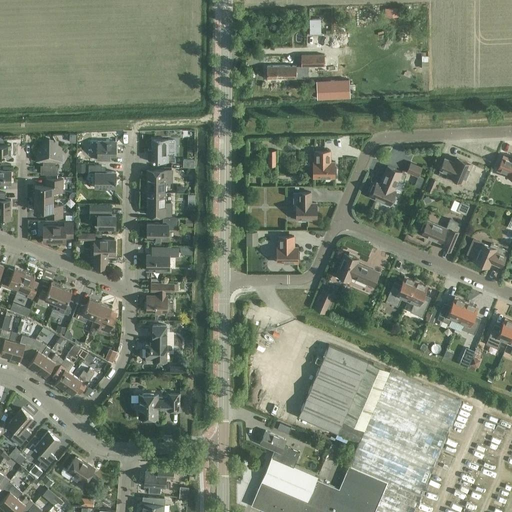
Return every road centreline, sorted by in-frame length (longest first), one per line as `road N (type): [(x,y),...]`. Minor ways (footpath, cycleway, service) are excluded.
road 1 (tertiary): [(223,280),(226,0)]
road 2 (residential): [(338,220),(511,293)]
road 3 (tertiary): [(222,447),(223,280)]
road 4 (residential): [(511,131),(388,136),(364,154)]
road 5 (residential): [(130,288),(131,135)]
road 6 (residential): [(73,423),(123,355),(130,288)]
road 7 (residential): [(223,280),(311,275),(338,220)]
